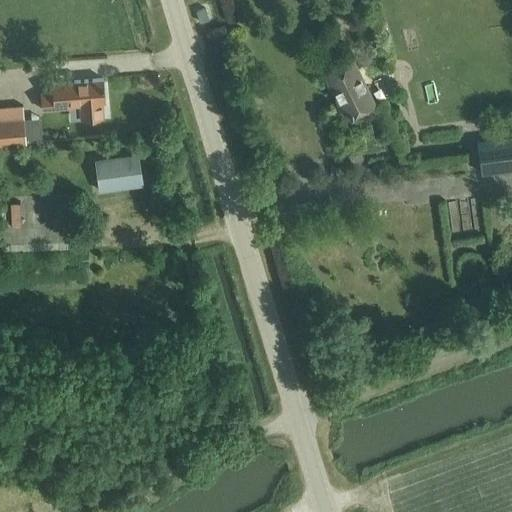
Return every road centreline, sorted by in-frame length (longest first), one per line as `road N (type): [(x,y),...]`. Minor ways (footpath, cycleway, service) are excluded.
road 1 (tertiary): [(325,511),(171,0)]
road 2 (unknown): [(293,407),(511,331)]
